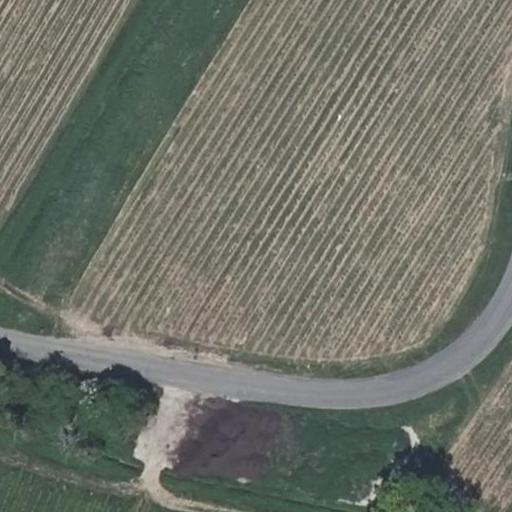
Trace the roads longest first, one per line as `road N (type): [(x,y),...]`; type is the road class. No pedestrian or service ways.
road 1 (tertiary): [(0,342),(284,396),(373,395),(414,386),(478,355),(511,304)]
road 2 (track): [(207,381),(161,465),(133,486),(104,486),(0,452)]
